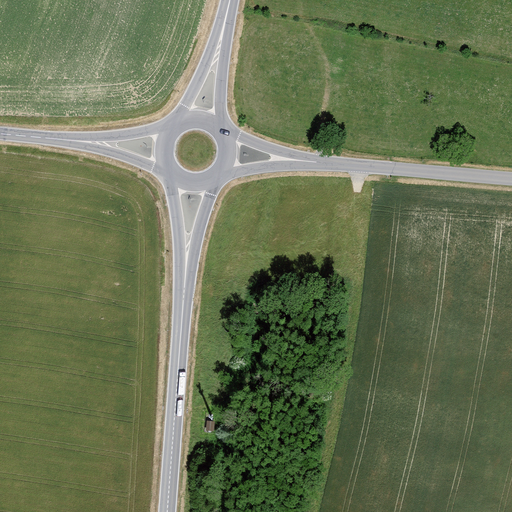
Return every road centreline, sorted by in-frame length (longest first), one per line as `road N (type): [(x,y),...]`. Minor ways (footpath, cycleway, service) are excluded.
road 1 (secondary): [(167,511),(191,188)]
road 2 (tertiary): [(231,155),(511,178)]
road 3 (tertiary): [(0,134),(157,146)]
